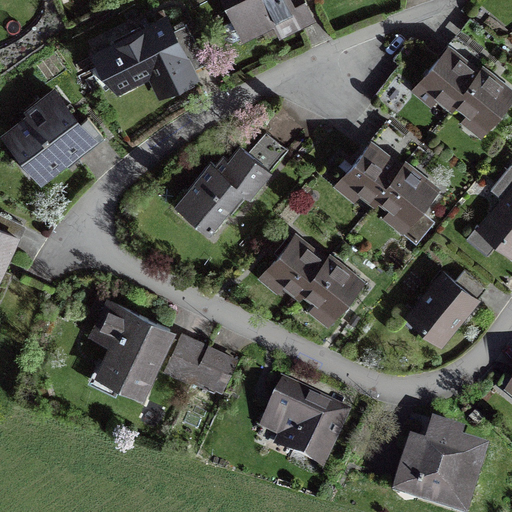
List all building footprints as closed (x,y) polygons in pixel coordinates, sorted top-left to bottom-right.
[(301,23),(289,0),(226,0),(236,18),(225,24),(222,31),(225,39),(233,41),(286,15),(292,28),(301,23)] [(166,19),(95,55),(105,74),(117,90),(151,72),(162,94),(197,77),(193,69),(206,62),(192,35),(178,42),(166,19)] [(471,19),(463,29),(487,49),(496,39),(471,19)] [(457,36),(448,47),(473,67),(482,56),(457,36)] [(439,59),(412,38),(394,60),(421,82),(415,88),(432,102),(437,95),(452,107),(456,102),(479,73),(473,67),(448,47),(439,59)] [(479,73),(456,102),(486,127),(511,95),(511,91),(483,68),(479,73)] [(78,122),(53,89),(27,109),(31,114),(7,132),(41,177),(75,151),(79,156),(104,137),(87,115),(78,122)] [(389,121),(371,143),(402,167),(405,163),(419,146),(389,121)] [(239,147),(228,161),(224,157),(216,166),(211,162),(183,196),(216,222),(242,191),(249,197),(288,149),(266,131),(248,153),(239,147)] [(374,201),(378,197),(402,167),(371,143),(370,142),(343,176),(374,201)] [(402,167),(378,197),(409,222),(436,188),(405,163),(402,167)] [(505,199),(481,229),(511,254),(511,165),(511,164),(492,188),(505,199)] [(10,253),(23,223),(0,212),(0,263),(4,254),(5,255),(7,254),(8,254),(10,253)] [(422,213),(407,231),(416,239),(432,221),(422,213)] [(327,260),(296,235),(268,268),(299,294),(303,289),(327,260)] [(330,256),(327,260),(303,289),(334,315),(361,282),(330,256)] [(465,269),(456,280),(444,271),(443,273),(444,274),(410,316),(409,315),(408,316),(441,343),(442,342),(441,341),(475,299),(476,300),(486,287),(465,269)] [(140,392),(170,328),(112,301),(96,335),(114,344),(100,374),(140,392)] [(208,347),(182,335),(166,368),(192,380),(194,376),(208,347)] [(221,389),(235,360),(208,347),(194,376),(221,389)] [(286,384),(268,421),(282,428),(276,439),(320,461),(344,411),(286,384)] [(483,454),(483,449),(481,446),(459,439),(462,431),(441,424),(436,424),(433,426),(432,427),(427,444),(413,440),(402,475),(419,480),(415,493),(440,500),(442,493),(468,501),(483,454)]
